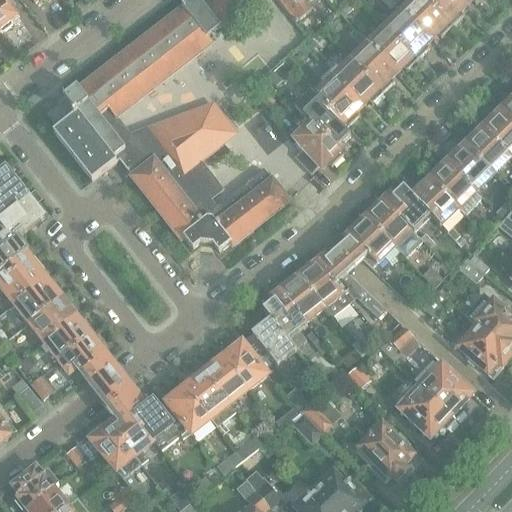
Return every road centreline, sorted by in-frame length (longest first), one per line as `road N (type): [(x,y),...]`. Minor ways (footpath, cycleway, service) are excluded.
road 1 (residential): [(314,227),(511,32)]
road 2 (residential): [(511,419),(314,227)]
road 3 (residential): [(0,472),(150,353)]
road 4 (residential): [(197,318),(110,209),(77,215)]
road 5 (residential): [(0,103),(134,0)]
road 6 (residential): [(77,215),(66,240),(150,353)]
road 7 (residential): [(197,318),(314,227)]
road 8 (residential): [(77,215),(0,116)]
